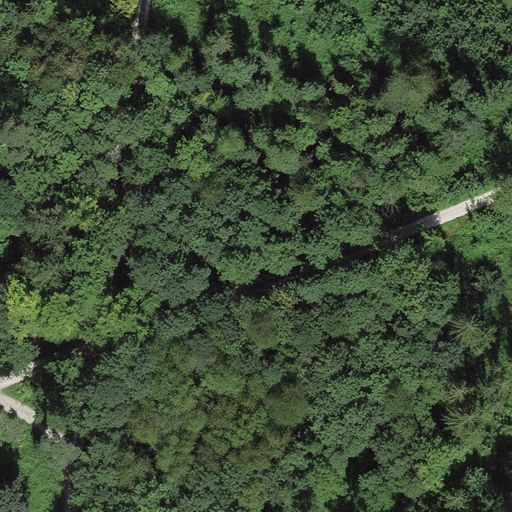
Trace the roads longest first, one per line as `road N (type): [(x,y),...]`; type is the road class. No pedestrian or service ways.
road 1 (track): [(0,380),(511,181)]
road 2 (track): [(143,0),(72,511)]
road 3 (track): [(191,307),(135,277),(115,226)]
